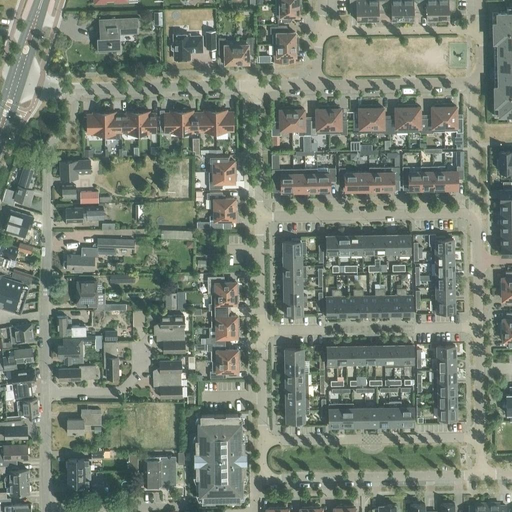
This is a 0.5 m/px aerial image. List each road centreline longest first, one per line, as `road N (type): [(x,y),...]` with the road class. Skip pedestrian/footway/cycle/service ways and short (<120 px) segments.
road 1 (residential): [(47,390),(49,153),(73,117),(74,89)]
road 2 (residential): [(259,216),(457,213),(476,224)]
road 3 (residential): [(262,478),(479,474)]
road 4 (residential): [(315,85),(471,82),(479,73),(479,32)]
road 5 (residential): [(255,87),(74,89)]
road 6 (residential): [(479,32),(321,32)]
road 7 (residential): [(259,216),(255,87)]
road 8 (residential): [(48,509),(172,506)]
